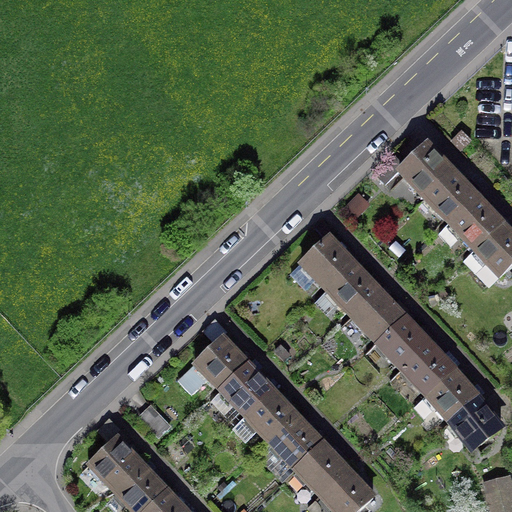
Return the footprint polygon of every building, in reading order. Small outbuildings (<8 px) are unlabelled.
[(462,134),(451,144),(460,153),(471,143),(462,134)] [(425,199),(452,174),(439,160),(426,146),(404,167),(395,158),(376,176),(385,185),(399,172),(425,199)] [(464,187),(452,174),(425,199),(450,226),(477,200),(464,187)] [(359,195),(344,210),(356,222),(371,207),(359,195)] [(489,213),(477,200),(450,226),(475,252),(502,226),(489,213)] [(511,237),(502,226),(475,252),(500,279),(511,267),(511,237)] [(327,292),(354,267),(341,253),(328,239),(301,265),(327,292)] [(352,318),(379,293),(366,280),(354,267),(327,292),(352,318)] [(376,345),(404,319),(391,306),(379,293),(352,318),(376,345)] [(401,371),(429,345),(416,332),(404,319),(376,345),(401,371)] [(215,322),(204,333),(214,344),(223,336),(226,334),(215,322)] [(221,393),(248,367),(235,353),(222,340),(178,382),(191,396),(209,380),(221,393)] [(426,397),(453,372),(441,359),(429,345),(401,371),(426,397)] [(260,380),(248,367),(221,393),(246,419),(273,393),(260,380)] [(478,400),(466,386),(453,372),(426,397),(449,424),(478,400)] [(271,445),(298,420),(285,406),(273,393),(246,419),(233,431),(245,443),(258,431),(271,445)] [(489,415),(478,400),(449,424),(471,452),(501,430),(489,415)] [(145,413),(139,419),(158,438),(169,428),(150,408),(145,413)] [(296,471),(323,446),(310,433),(298,420),(271,445),(296,471)] [(115,493),(142,467),(129,454),(116,440),(89,466),(115,493)] [(347,472),(335,459),(323,446),(296,471),(321,498),(347,472)] [(147,511),(167,494),(154,480),(142,467),(115,493),(132,511),(147,511)] [(360,486),(347,472),(321,498),(334,511),(359,511),(373,499),(360,486)] [(497,484),(488,486),(494,511),(511,511),(511,504),(506,482),(497,484)] [(167,494),(147,511),(184,511),(179,507),(167,494)]
